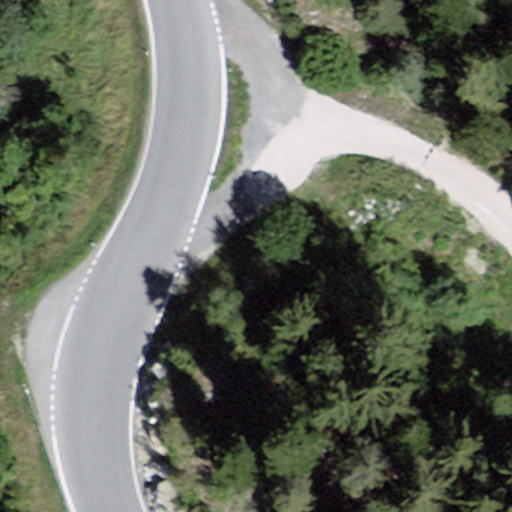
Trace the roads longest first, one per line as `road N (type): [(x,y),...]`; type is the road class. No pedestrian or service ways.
road 1 (tertiary): [(109,511),(96,484),(88,379),(180,101),(165,0)]
road 2 (track): [(511,193),(405,149),(180,101)]
